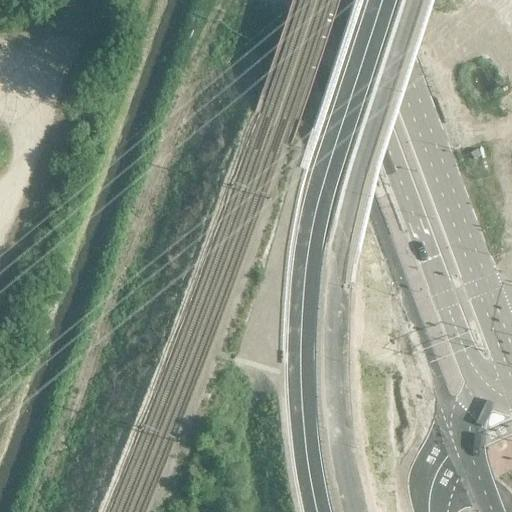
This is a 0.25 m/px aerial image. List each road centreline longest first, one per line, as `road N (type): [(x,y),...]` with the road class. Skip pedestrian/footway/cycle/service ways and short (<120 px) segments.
road 1 (secondary): [(296,0),(458,438)]
road 2 (secondary): [(330,0),(457,346),(481,387)]
road 3 (secondary): [(478,287),(371,0)]
